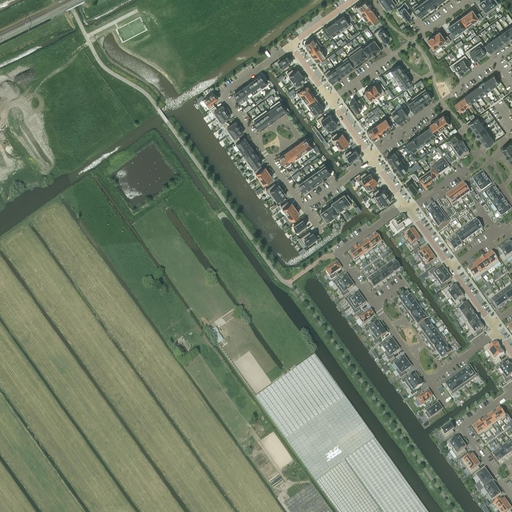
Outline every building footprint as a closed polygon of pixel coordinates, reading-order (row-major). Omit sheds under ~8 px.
[(359,4),(354,7),(358,12),(368,5),(368,4),(365,0),(362,2),(361,1),(359,3),(359,4)] [(395,0),(391,0),(384,6),(387,10),(397,2),(395,0)] [(424,0),(422,2),(428,10),(433,7),(427,0),(424,0)] [(483,0),(479,3),(484,9),(481,11),(485,16),(488,14),(487,13),(493,9),(486,0),(483,0)] [(486,0),(493,9),(499,4),(496,0),(486,0)] [(402,4),(397,8),(405,20),(405,19),(406,19),(410,16),(410,15),(406,9),(409,7),(405,2),(402,4)] [(418,5),(424,13),(428,10),(422,2),(418,5)] [(417,3),(412,6),(419,17),(424,13),(418,5),(417,3)] [(368,5),(358,12),(361,17),(362,16),(371,9),(368,5)] [(371,9),(362,16),(365,20),(366,20),(374,14),(371,9)] [(472,9),(466,13),(473,22),(472,22),(473,24),(480,19),(480,20),(483,18),(479,13),(476,15),(472,9)] [(460,17),(460,18),(467,26),(472,22),(473,22),(466,13),(461,18),(460,17)] [(374,14),(366,20),(369,24),(378,18),(374,14)] [(344,15),(339,18),(346,28),(351,25),(344,15)] [(339,18),(334,22),(342,32),(346,28),(339,18)] [(460,18),(454,22),(462,32),(468,28),(467,26),(460,18)] [(334,22),(330,25),(337,34),(337,35),(342,32),(334,22)] [(454,22),(448,26),(452,32),(449,34),(453,39),(462,33),(462,32),(454,22)] [(330,25),(326,28),(332,37),(337,34),(330,25)] [(382,27),(374,33),(380,42),(383,40),(384,42),(389,38),(386,33),(387,33),(385,30),(384,31),(382,27)] [(435,34),(434,35),(441,46),(447,42),(448,43),(451,41),(447,35),(445,37),(440,31),(435,34)] [(505,31),(500,34),(505,42),(510,38),(505,31)] [(500,34),(495,38),(500,45),(505,42),(500,34)] [(432,36),(428,40),(432,46),(429,48),(433,53),(436,51),(436,50),(441,46),(434,35),(432,36)] [(307,41),(305,43),(308,47),(318,40),(315,36),(310,39),(309,38),(307,40),(307,41)] [(495,38),(490,41),(496,49),(500,45),(495,38)] [(373,40),(368,44),(374,52),(377,51),(377,50),(380,48),(380,47),(380,48),(374,40),(374,39),(373,40)] [(308,47),(308,48),(311,52),(320,46),(321,45),(318,40),(308,47)] [(481,41),(473,46),(481,57),(486,53),(482,48),(485,46),(481,41)] [(490,41),(485,45),(491,52),(496,49),(490,41)] [(368,44),(362,48),(367,55),(367,56),(368,57),(368,56),(371,54),(374,52),(368,44)] [(360,45),(354,49),(361,60),(367,56),(367,55),(362,48),(361,47),(362,47),(361,46),(360,45)] [(320,46),(311,52),(314,57),(324,50),(320,46)] [(473,46),(466,52),(469,57),(472,55),(476,61),(481,57),(473,46)] [(354,49),(347,54),(349,55),(349,56),(355,64),(356,64),(361,60),(354,49)] [(324,50),(314,57),(317,61),(327,54),(324,50)] [(465,55),(457,60),(465,71),(470,67),(466,62),(469,60),(465,55)] [(287,56),(278,62),(282,68),(284,70),(289,66),(287,64),(291,61),(287,56)] [(347,56),(342,60),(343,61),(349,70),(354,67),(347,56)] [(457,60),(450,66),(453,71),(456,69),(460,75),(465,71),(457,60)] [(343,61),(338,64),(339,65),(345,73),(349,70),(343,61)] [(399,64),(388,71),(392,76),(402,69),(399,64)] [(339,65),(335,68),(341,76),(345,73),(339,65)] [(334,67),(330,70),(337,79),(341,76),(335,68),(334,67)] [(292,69),(287,72),(289,75),(292,80),(301,74),(297,69),(294,71),(292,69)] [(329,69),(324,72),(332,83),(336,79),(336,80),(337,79),(330,70),(329,69)] [(402,69),(392,76),(395,80),(405,73),(402,69)] [(405,73),(395,80),(398,85),(408,78),(409,78),(405,73)] [(301,74),(292,80),(296,85),(298,88),(303,84),(301,81),(305,79),(301,74)] [(494,74),(489,78),(495,86),(500,82),(494,74)] [(261,75),(256,78),(263,88),(268,85),(264,80),(265,80),(263,77),(262,77),(261,75)] [(256,78),(252,81),(259,91),(263,88),(256,78)] [(408,78),(398,85),(401,89),(412,82),(409,78),(408,78)] [(489,78),(484,82),(490,89),(495,86),(489,78)] [(254,94),(259,91),(252,81),(247,84),(254,93),(254,94)] [(484,82),(479,85),(485,93),(490,89),(484,82)] [(372,85),(369,87),(376,96),(375,96),(377,98),(385,92),(378,83),(375,85),(374,83),(372,85)] [(249,97),(254,93),(247,84),(243,87),(249,97)] [(298,91),(297,93),(301,99),(303,98),(311,92),(311,91),(307,86),(307,85),(306,86),(299,91),(298,91)] [(479,85),(474,89),(480,96),(485,93),(479,85)] [(239,90),(238,90),(245,100),(249,97),(243,87),(239,90)] [(365,92),(363,94),(368,102),(375,96),(376,96),(369,87),(366,89),(364,91),(365,92)] [(425,88),(420,91),(427,101),(432,98),(430,95),(431,94),(429,92),(428,93),(425,88)] [(474,89),(469,92),(475,100),(480,96),(474,89)] [(246,100),(245,100),(238,90),(234,94),(236,96),(235,97),(237,100),(238,99),(241,104),(246,101),(246,100)] [(420,91),(415,94),(423,105),(428,101),(427,101),(420,91)] [(311,92),(303,98),(307,103),(307,104),(316,97),(315,97),(311,92),(312,92),(311,92)] [(469,92),(464,96),(465,96),(470,104),(470,103),(475,100),(469,92)] [(212,102),(218,98),(215,94),(213,93),(210,95),(210,94),(207,96),(207,97),(203,100),(209,109),(214,105),(212,102)] [(415,94),(411,98),(411,99),(412,99),(418,108),(423,105),(415,94)] [(465,96),(460,100),(465,108),(470,104),(471,104),(470,103),(470,104),(465,96)] [(316,97),(307,104),(311,109),(320,103),(316,98),(316,97)] [(355,99),(350,103),(356,112),(364,106),(359,99),(356,101),(355,99)] [(411,99),(407,102),(413,111),(418,108),(412,99),(411,99)] [(279,100),(274,103),(282,114),(286,110),(284,108),(285,107),(283,104),(282,105),(279,100)] [(460,100),(455,103),(461,111),(465,108),(460,100)] [(270,107),(271,109),(271,108),(277,117),(282,114),(274,103),(270,107)] [(311,109),(309,111),(314,117),(316,116),(316,115),(324,110),(324,109),(320,104),(320,103),(311,109)] [(210,109),(216,118),(226,110),(222,105),(217,109),(215,106),(210,109)] [(397,110),(396,110),(403,119),(408,116),(405,112),(408,110),(404,105),(397,110)] [(277,117),(271,108),(271,109),(267,112),(273,120),(277,117)] [(391,114),(389,116),(392,121),(395,119),(398,123),(403,119),(396,110),(397,110),(395,108),(390,112),(391,114)] [(228,112),(226,110),(216,118),(220,123),(219,124),(221,127),(223,126),(227,123),(225,120),(230,116),(230,115),(228,112)] [(266,110),(261,113),(268,123),(273,120),(267,112),(266,110)] [(261,113),(257,116),(264,126),(268,123),(261,113)] [(322,115),(317,119),(323,127),(324,125),(333,119),(330,114),(324,118),(322,115)] [(444,114),(439,118),(445,126),(450,122),(448,120),(449,119),(447,117),(446,117),(444,114)] [(259,129),(264,126),(257,116),(252,119),(256,124),(255,124),(257,127),(259,129)] [(385,117),(380,120),(387,129),(391,126),(385,117)] [(477,117),(469,123),(473,128),(481,122),(477,117)] [(439,118),(434,121),(440,129),(445,126),(439,118)] [(333,119),(324,125),(328,130),(330,133),(335,129),(333,126),(337,124),(336,123),(337,123),(336,120),(335,121),(333,119)] [(380,120),(375,124),(376,125),(376,124),(382,133),(387,129),(380,120)] [(223,126),(229,134),(239,127),(237,125),(238,124),(236,121),(235,122),(235,121),(230,125),(228,122),(227,123),(223,126)] [(434,121),(430,124),(431,126),(436,133),(440,129),(434,121)] [(481,122),(473,128),(476,133),(484,127),(481,122)] [(376,125),(371,128),(377,136),(382,133),(376,124),(376,125)] [(431,126),(426,130),(432,138),(437,134),(436,133),(431,126)] [(240,129),(239,127),(229,134),(235,142),(240,139),(238,136),(243,132),(242,131),(243,131),(241,128),(240,129)] [(484,127),(476,133),(479,137),(488,131),(484,127)] [(371,128),(366,131),(369,134),(368,135),(370,137),(372,140),(377,136),(371,128)] [(426,130),(422,133),(428,141),(432,138),(426,130)] [(488,131),(479,137),(483,142),(491,136),(488,131)] [(336,132),(331,136),(336,143),(345,137),(341,132),(338,135),(336,132)] [(422,133),(417,136),(423,144),(428,141),(422,133)] [(455,134),(444,142),(448,147),(449,146),(458,139),(455,134)] [(417,136),(412,139),(418,148),(423,144),(417,136)] [(491,136),(483,142),(486,147),(494,141),(491,136)] [(235,144),(239,150),(248,143),(246,140),(244,137),(235,144)] [(336,143),(335,144),(339,149),(340,149),(342,151),(347,147),(345,145),(349,142),(345,137),(336,143)] [(306,138),(301,141),(308,151),(313,148),(306,138)] [(412,139),(407,143),(413,151),(418,148),(412,139)] [(458,139),(449,146),(453,151),(462,144),(458,139)] [(297,144),(304,154),(308,151),(301,141),(297,144)] [(511,141),(502,149),(506,154),(511,149),(511,141)] [(251,146),(248,143),(239,150),(243,156),(253,149),(251,146)] [(297,144),(292,147),(300,157),(304,154),(297,144)] [(462,144),(453,151),(456,156),(465,149),(462,144)] [(295,161),(300,157),(292,147),(288,150),(294,158),(294,159),(295,161)] [(255,152),(253,149),(243,156),(242,156),(247,163),(257,155),(255,152)] [(465,149),(456,156),(460,161),(464,158),(464,159),(467,157),(466,156),(469,154),(465,149)] [(290,162),(294,159),(294,158),(288,150),(283,154),(289,162),(290,162)] [(350,150),(345,153),(347,156),(346,157),(349,162),(351,161),(352,162),(354,160),(354,159),(359,155),(355,150),(352,152),(350,150)] [(397,150),(386,157),(390,162),(400,155),(397,150)] [(291,163),(290,162),(289,162),(283,154),(279,157),(286,167),(291,164),(291,163)] [(259,158),(257,155),(247,163),(251,169),(262,162),(259,158)] [(400,155),(390,162),(393,166),(403,159),(400,155)] [(442,158),(436,163),(443,173),(444,173),(443,173),(449,169),(450,169),(449,168),(444,161),(443,160),(442,158)] [(393,166),(393,167),(396,171),(404,165),(406,164),(403,159),(393,166)] [(319,166),(319,167),(320,167),(326,176),(327,176),(331,173),(330,172),(333,171),(330,167),(328,169),(324,163),(319,166)] [(436,163),(430,167),(431,168),(437,177),(443,173),(436,163)] [(254,170),(259,178),(268,172),(265,167),(263,168),(261,165),(254,170)] [(404,165),(396,171),(399,175),(408,170),(404,165)] [(319,167),(315,170),(322,180),(326,176),(331,173),(327,176),(326,176),(320,167),(319,167)] [(431,168),(425,173),(432,183),(433,183),(438,179),(438,178),(437,177),(431,168)] [(317,183),(322,180),(315,170),(311,173),(317,183)] [(272,177),(268,172),(259,178),(257,179),(263,187),(272,181),(270,178),(272,177)] [(365,172),(359,175),(361,178),(359,180),(363,185),(374,177),(370,172),(367,174),(365,172)] [(483,172),(473,179),(477,185),(487,178),(483,172)] [(313,186),(317,183),(311,173),(306,177),(307,178),(313,186)] [(425,173),(419,177),(420,179),(426,187),(427,187),(432,183),(425,173)] [(374,177),(363,185),(367,190),(369,188),(371,191),(376,187),(374,184),(377,182),(374,177)] [(307,178),(303,180),(303,181),(309,189),(313,186),(307,178)] [(487,178),(477,185),(481,191),(491,184),(487,178)] [(309,189),(303,181),(303,180),(302,179),(302,180),(297,183),(304,192),(309,189)] [(411,181),(406,184),(413,194),(418,190),(416,187),(418,185),(415,180),(412,182),(411,181)] [(271,197),(273,196),(282,189),(278,184),(277,185),(275,183),(265,189),(271,197)] [(464,184),(459,188),(466,196),(470,193),(464,184)] [(494,186),(484,193),(489,199),(499,192),(494,186)] [(459,188),(455,191),(461,199),(466,196),(459,188)] [(282,189),(273,196),(279,203),(286,198),(284,195),(286,194),(282,189)] [(378,189),(373,192),(375,195),(373,197),(376,202),(387,194),(383,189),(380,191),(378,189)] [(455,191),(451,194),(457,203),(461,199),(455,191)] [(499,192),(489,199),(493,205),(503,198),(499,192)] [(343,194),(338,198),(345,208),(344,208),(345,209),(351,204),(350,203),(349,201),(349,200),(351,199),(347,194),(345,195),(344,194),(343,194)] [(387,194),(376,202),(380,207),(382,205),(384,208),(389,204),(387,202),(391,199),(387,194)] [(451,194),(446,197),(452,206),(457,203),(451,194)] [(339,212),(344,208),(345,208),(338,198),(337,198),(332,202),(331,203),(332,203),(332,204),(333,204),(339,212)] [(503,198),(493,205),(497,211),(507,204),(503,198)] [(280,206),(286,214),(295,207),(291,202),(290,203),(288,201),(280,206)] [(332,204),(327,208),(333,217),(333,218),(339,214),(340,213),(339,212),(333,204),(332,204)] [(436,204),(426,211),(429,216),(440,208),(436,204)] [(507,204),(497,211),(501,217),(511,210),(507,204)] [(299,212),(295,207),(286,214),(291,221),(299,216),(297,213),(299,212)] [(321,212),(320,212),(321,213),(324,217),(322,218),(325,222),(327,221),(333,217),(327,208),(326,208),(321,212)] [(440,208),(429,216),(433,220),(443,213),(440,208)] [(443,213),(433,220),(436,225),(447,217),(443,213)] [(394,222),(391,224),(397,232),(404,227),(402,224),(406,222),(402,216),(396,220),(396,219),(393,221),(394,222)] [(447,217),(436,225),(439,229),(450,222),(447,217)] [(306,228),(305,226),(306,225),(302,219),(293,226),(299,234),(306,228)] [(471,222),(478,232),(483,229),(475,219),(471,222)] [(471,221),(466,225),(474,235),(478,232),(471,222),(471,221)] [(466,225),(462,227),(470,238),(474,235),(466,225)] [(462,227),(458,230),(466,241),(470,238),(462,227)] [(404,236),(402,237),(406,243),(408,241),(416,235),(413,230),(409,232),(407,229),(402,233),(404,236)] [(454,233),(454,234),(455,235),(462,244),(466,241),(458,230),(454,233)] [(311,233),(309,231),(300,237),(306,245),(317,238),(313,232),(311,233)] [(375,235),(370,238),(378,248),(382,245),(379,240),(381,239),(378,234),(376,235),(375,235)] [(416,235),(408,241),(413,249),(419,245),(417,242),(420,240),(416,235)] [(455,235),(451,238),(458,248),(463,245),(462,244),(455,235)] [(370,238),(366,241),(373,250),(372,251),(373,251),(378,248),(370,238)] [(451,238),(446,241),(454,251),(458,248),(451,238)] [(368,253),(372,251),(373,250),(366,241),(362,244),(368,253)] [(369,254),(368,253),(362,244),(357,247),(363,256),(364,258),(369,255),(369,254)] [(504,246),(499,250),(502,254),(499,256),(503,262),(511,256),(504,246)] [(363,256),(357,247),(353,251),(359,259),(363,256)] [(418,250),(412,253),(415,256),(416,255),(420,261),(431,254),(426,248),(420,252),(418,250)] [(360,260),(359,259),(353,251),(348,254),(355,263),(359,260),(360,260)] [(492,253),(486,257),(493,267),(495,270),(501,265),(499,263),(492,253)] [(420,261),(424,268),(423,268),(425,271),(431,268),(429,265),(435,260),(431,254),(420,261)] [(486,257),(480,261),(487,272),(493,267),(486,257)] [(389,264),(389,265),(390,265),(396,273),(400,270),(393,260),(389,264)] [(480,261),(474,266),(481,276),(487,272),(480,261)] [(327,270),(325,271),(329,277),(331,280),(336,277),(334,274),(341,269),(340,268),(338,265),(337,264),(336,263),(334,265),(333,265),(333,266),(328,269),(327,270)] [(389,265),(385,268),(391,276),(396,273),(390,265),(389,265)] [(474,266),(467,270),(475,280),(481,276),(474,266)] [(433,269),(428,273),(430,276),(431,275),(436,281),(436,280),(446,273),(445,272),(442,267),(435,272),(433,269)] [(387,279),(391,276),(385,268),(381,271),(387,279)] [(382,282),(387,279),(381,271),(377,274),(376,274),(382,282)] [(375,272),(370,275),(378,286),(382,282),(376,274),(377,274),(375,272)] [(446,273),(436,280),(436,281),(440,286),(439,287),(441,291),(446,287),(444,284),(451,279),(447,275),(448,275),(446,273)] [(373,289),(378,286),(370,275),(366,279),(373,289)] [(334,285),(338,290),(349,281),(349,282),(350,281),(349,281),(347,278),(348,278),(347,278),(346,276),(339,281),(337,279),(332,282),(334,285)] [(353,287),(349,282),(349,281),(338,290),(341,295),(343,298),(348,294),(346,291),(353,287)] [(448,287),(443,291),(449,299),(460,292),(455,286),(450,290),(448,287)] [(505,288),(500,292),(507,302),(511,298),(511,297),(505,288)] [(398,299),(401,303),(402,304),(412,296),(409,291),(398,299)] [(460,292),(449,299),(455,308),(460,304),(458,301),(463,297),(460,292)] [(495,295),(502,306),(507,302),(500,292),(495,295)] [(346,302),(349,307),(361,299),(361,298),(357,294),(350,299),(349,296),(343,300),(345,302),(346,302)] [(495,295),(490,299),(497,309),(502,306),(495,295)] [(402,305),(405,308),(415,301),(416,301),(412,296),(402,304),(401,303),(399,304),(400,306),(402,305)] [(361,298),(361,299),(349,307),(353,312),(352,312),(354,315),(360,311),(358,309),(365,304),(364,302),(364,301),(363,301),(362,299),(361,298)] [(405,308),(407,311),(408,312),(418,305),(415,301),(405,308)] [(466,304),(457,310),(461,316),(471,310),(466,304)] [(421,309),(418,305),(408,312),(407,311),(405,313),(407,315),(409,313),(411,317),(421,309)] [(424,314),(421,309),(411,317),(413,320),(414,321),(424,314)] [(461,316),(460,317),(465,323),(475,316),(471,310),(461,316)] [(359,319),(363,325),(365,323),(366,323),(371,319),(372,318),(374,317),(373,316),(373,315),(371,312),(370,312),(370,311),(363,316),(361,313),(356,316),(358,319),(359,319)] [(425,313),(424,314),(414,321),(413,320),(412,321),(413,324),(415,322),(417,326),(428,318),(425,313)] [(475,316),(465,323),(469,330),(480,322),(479,322),(475,316)] [(419,328),(422,332),(422,333),(433,326),(429,321),(419,328)] [(480,322),(469,330),(474,336),(484,328),(480,322)] [(370,331),(373,335),(373,336),(382,329),(378,324),(371,329),(369,327),(364,330),(366,333),(370,331)] [(423,334),(426,337),(436,330),(433,326),(422,333),(422,332),(420,333),(421,335),(423,334)] [(224,341),(218,332),(219,332),(216,327),(209,332),(218,345),(224,341)] [(385,334),(382,329),(373,336),(373,335),(371,337),(375,342),(373,343),(375,346),(380,342),(378,339),(385,334)] [(426,337),(428,341),(429,342),(437,335),(438,336),(440,334),(436,329),(436,330),(426,337)] [(429,343),(432,346),(441,340),(440,340),(438,336),(437,335),(429,342),(428,341),(426,342),(428,344),(429,343)] [(432,346),(434,349),(435,350),(446,343),(442,338),(440,340),(441,340),(432,346)] [(382,348),(385,352),(395,345),(391,340),(385,345),(383,343),(377,346),(380,349),(382,348)] [(449,347),(446,343),(435,350),(434,349),(432,351),(434,353),(436,351),(438,355),(449,347)] [(490,344),(484,348),(490,356),(500,349),(497,344),(496,343),(492,346),(490,344)] [(395,345),(385,352),(383,353),(387,359),(386,359),(388,362),(394,358),(392,355),(399,350),(398,349),(398,348),(397,348),(396,346),(395,345)] [(452,352),(449,347),(438,355),(441,359),(452,352)] [(500,349),(490,356),(496,365),(502,360),(500,358),(504,354),(501,349),(500,349)] [(314,355),(255,398),(315,481),(343,462),(374,439),(314,355)] [(394,365),(397,369),(397,370),(407,363),(407,362),(403,358),(396,363),(394,360),(389,364),(391,366),(394,365)] [(404,373),(410,368),(409,366),(410,366),(409,365),(407,363),(407,362),(407,363),(397,370),(397,369),(395,371),(399,376),(398,376),(400,379),(405,375),(404,373)] [(500,364),(495,368),(497,371),(500,369),(503,374),(511,367),(509,363),(502,367),(500,364)] [(466,370),(463,372),(470,382),(476,378),(469,367),(466,369),(466,370)] [(503,374),(501,375),(505,380),(504,381),(506,384),(511,380),(509,378),(511,375),(511,367),(503,374)] [(459,374),(457,376),(464,387),(470,382),(463,372),(460,374),(459,374)] [(404,383),(407,388),(418,380),(415,375),(408,380),(406,377),(401,381),(403,384),(404,383)] [(454,378),(451,380),(458,391),(464,387),(457,376),(455,378),(454,377),(454,378)] [(420,383),(418,380),(407,388),(411,393),(410,394),(412,397),(417,393),(415,390),(422,385),(421,385),(422,384),(420,382),(420,383)] [(452,395),(458,391),(451,380),(448,382),(447,383),(445,385),(452,395)] [(430,399),(432,398),(431,397),(431,396),(429,393),(428,393),(428,392),(421,396),(419,394),(414,397),(416,400),(417,400),(421,406),(423,404),(424,404),(424,403),(429,400),(430,399)] [(440,409),(439,406),(438,405),(437,404),(431,409),(429,406),(424,410),(426,413),(424,414),(428,420),(432,417),(433,417),(433,416),(439,412),(439,413),(440,412),(442,410),(441,409),(440,409)] [(507,418),(500,409),(495,412),(501,420),(502,422),(507,418)] [(496,423),(501,420),(495,412),(491,415),(496,423)] [(486,418),(492,426),(496,423),(491,415),(486,418)] [(492,426),(486,418),(482,421),(489,431),(494,428),(492,426)] [(489,431),(482,421),(478,425),(484,433),(484,434),(484,435),(485,434),(489,431)] [(450,424),(439,432),(445,440),(454,433),(452,431),(454,429),(450,424)] [(479,437),(484,434),(484,433),(478,425),(477,425),(473,428),(479,437)] [(448,442),(453,449),(454,449),(462,443),(459,438),(457,439),(455,436),(448,442)] [(426,511),(374,439),(343,462),(378,511),(426,511)] [(466,452),(464,449),(466,448),(462,443),(454,449),(453,449),(451,450),(457,458),(466,452)] [(506,446),(502,448),(501,449),(507,456),(511,453),(506,446)] [(507,456),(501,449),(502,448),(500,447),(496,450),(503,460),(507,456)] [(498,463),(503,460),(496,450),(491,453),(498,463)] [(460,460),(465,468),(476,460),(473,455),(471,456),(469,454),(460,460)] [(480,465),(476,460),(465,468),(471,476),(480,469),(478,467),(480,465)] [(378,511),(343,462),(315,481),(330,502),(332,505),(334,507),(337,511),(378,511)] [(476,476),(480,482),(489,476),(485,470),(485,469),(484,470),(477,475),(476,475),(476,476)] [(483,489),(492,483),(493,482),(494,482),(493,481),(489,476),(480,482),(478,483),(483,489),(484,489),(483,489)] [(496,488),(492,483),(483,489),(484,489),(488,495),(496,488)] [(331,511),(311,484),(283,504),(289,511),(331,511)] [(500,494),(496,488),(488,495),(492,500),(492,501),(493,501),(493,500),(500,495),(501,495),(501,494),(500,494)] [(494,503),(499,511),(508,505),(504,500),(503,501),(501,498),(494,503)]
